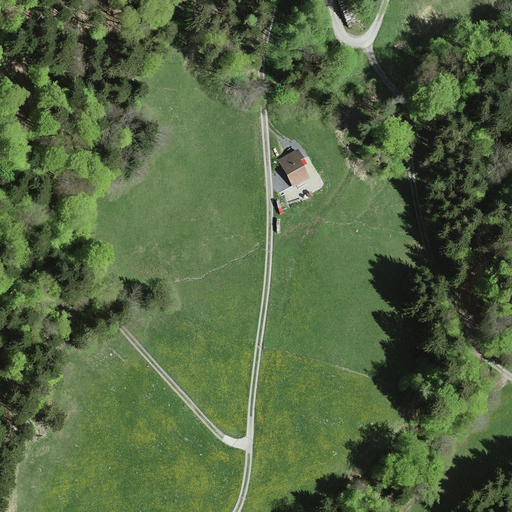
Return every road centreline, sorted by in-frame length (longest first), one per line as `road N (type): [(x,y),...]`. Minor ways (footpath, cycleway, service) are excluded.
road 1 (track): [(248,442),(235,443),(208,423),(99,295),(64,229),(13,84),(0,71)]
road 2 (track): [(274,0),(260,51),(268,249),(248,442)]
road 3 (track): [(511,358),(471,344),(420,225),(403,66),(366,43)]
